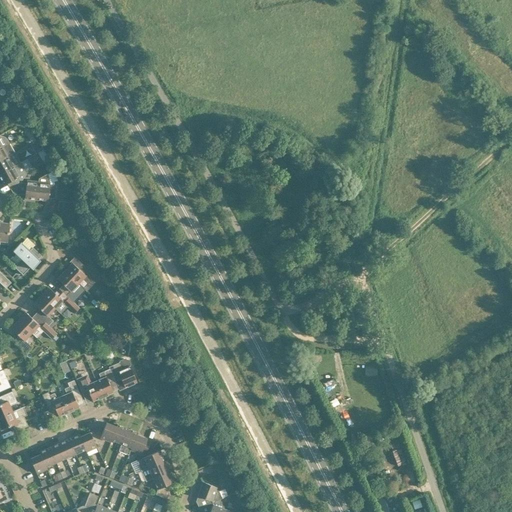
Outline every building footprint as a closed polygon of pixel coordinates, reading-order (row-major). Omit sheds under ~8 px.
[(23,127),(26,133),(31,131),(27,125),(23,127)] [(31,131),(26,133),(28,137),(25,139),(28,145),(30,143),(32,143),(36,140),(31,131)] [(0,148),(3,146),(9,143),(7,139),(6,138),(4,136),(2,136),(0,136),(0,135),(0,148)] [(32,143),(30,143),(36,154),(37,153),(42,150),(43,150),(38,139),(36,140),(32,143)] [(3,146),(0,148),(0,160),(9,156),(15,153),(9,143),(3,146)] [(37,153),(43,163),(49,160),(43,150),(42,150),(37,153)] [(9,156),(0,160),(0,173),(14,166),(9,156)] [(21,162),(14,166),(0,173),(0,177),(3,182),(5,181),(6,184),(7,184),(13,194),(21,182),(27,172),(21,162)] [(38,182),(36,199),(45,200),(45,198),(48,198),(54,198),(56,185),(50,184),(50,183),(48,174),(39,178),(39,182),(38,182)] [(21,182),(13,194),(25,195),(25,196),(28,196),(28,198),(36,199),(38,182),(27,180),(26,183),(21,182)] [(59,201),(58,210),(79,213),(74,203),(59,201)] [(0,222),(0,241),(7,242),(9,224),(0,222)] [(21,242),(14,250),(13,251),(22,259),(14,267),(23,275),(30,267),(32,269),(39,262),(37,260),(41,255),(33,248),(30,251),(21,242)] [(65,270),(64,271),(84,290),(85,289),(84,288),(90,282),(82,267),(80,270),(73,264),(64,268),(65,270)] [(113,279),(107,264),(96,270),(103,284),(113,279)] [(0,271),(0,282),(5,288),(11,282),(0,271)] [(66,287),(62,291),(71,300),(72,300),(73,301),(84,290),(64,271),(57,279),(66,287)] [(49,287),(41,295),(55,308),(61,313),(67,306),(75,312),(79,307),(71,300),(62,291),(58,296),(49,287)] [(41,295),(34,303),(47,316),(55,308),(41,295)] [(25,312),(18,320),(32,333),(39,325),(33,319),(25,312)] [(18,320),(10,328),(18,335),(24,341),(32,333),(18,320)] [(40,327),(44,330),(52,338),(57,333),(48,325),(45,322),(40,327)] [(115,339),(113,334),(102,338),(104,344),(115,339)] [(26,342),(22,347),(26,352),(31,347),(26,342)] [(93,350),(97,357),(103,354),(100,347),(93,350)] [(110,348),(102,351),(106,359),(113,356),(110,348)] [(52,356),(48,360),(53,364),(56,360),(52,356)] [(119,362),(109,367),(115,382),(121,379),(125,387),(137,382),(133,373),(130,366),(130,364),(128,360),(124,358),(120,360),(119,362)] [(101,379),(96,381),(103,397),(113,393),(109,383),(114,380),(115,382),(109,367),(108,367),(109,369),(98,374),(101,379)] [(0,391),(10,387),(5,376),(0,378),(0,391)] [(76,379),(78,383),(82,392),(87,389),(93,402),(103,397),(96,381),(91,383),(89,378),(84,380),(82,376),(76,379)] [(66,394),(62,396),(69,412),(79,408),(74,396),(79,393),(74,380),(67,383),(69,387),(64,389),(66,394)] [(0,403),(0,417),(12,412),(10,406),(17,402),(12,391),(0,396),(0,399),(2,403),(0,403)] [(48,392),(42,394),(48,409),(54,406),(59,417),(69,412),(62,396),(56,398),(54,393),(49,395),(48,392)] [(338,405),(335,399),(329,402),(332,407),(338,405)] [(12,412),(0,417),(0,428),(1,430),(11,425),(14,432),(27,426),(23,417),(27,415),(26,413),(24,407),(12,412)] [(43,411),(46,418),(51,415),(48,409),(43,411)] [(97,434),(101,435),(100,438),(110,442),(117,425),(117,424),(116,427),(106,423),(103,429),(99,428),(97,434)] [(117,425),(110,442),(111,442),(112,440),(121,444),(127,429),(117,425)] [(118,451),(119,451),(128,454),(130,450),(131,450),(138,433),(127,429),(121,444),(118,451)] [(90,432),(80,437),(87,451),(96,447),(94,441),(90,432)] [(138,433),(131,450),(141,454),(142,450),(146,452),(149,446),(145,444),(147,439),(137,435),(138,433)] [(79,434),(69,439),(76,454),(85,450),(86,452),(87,451),(80,437),(79,434)] [(69,439),(59,443),(66,458),(76,454),(69,439)] [(59,443),(49,448),(56,462),(66,458),(59,443)] [(39,452),(40,454),(47,469),(46,467),(56,462),(49,448),(39,452)] [(142,471),(148,468),(164,461),(159,450),(143,457),(143,458),(138,460),(142,471)] [(30,459),(37,473),(47,469),(40,454),(30,459)] [(164,461),(148,468),(153,479),(169,471),(164,461)] [(64,470),(56,474),(58,479),(67,476),(64,470)] [(169,471),(153,479),(157,489),(155,495),(166,499),(169,494),(165,486),(173,482),(169,471)] [(0,502),(3,501),(4,503),(10,500),(9,499),(7,493),(2,482),(0,482),(0,502)] [(196,501),(199,509),(220,499),(219,499),(222,498),(219,491),(216,489),(216,487),(212,486),(203,482),(198,495),(203,498),(196,501)] [(83,506),(76,509),(77,511),(93,511),(97,505),(95,504),(98,496),(89,493),(84,506),(83,506)] [(220,499),(199,509),(200,511),(230,511),(225,510),(220,499)]
